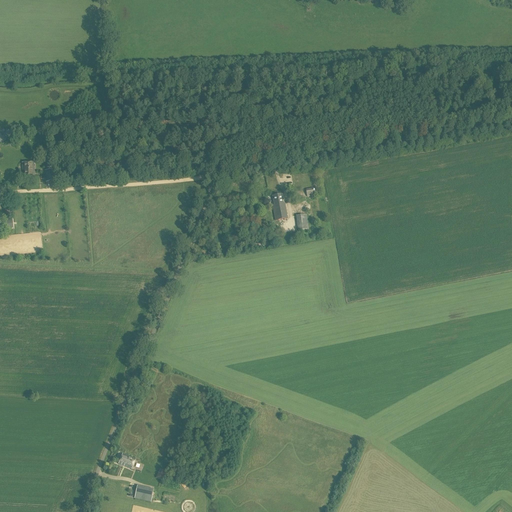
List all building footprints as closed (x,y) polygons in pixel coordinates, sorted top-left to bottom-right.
[(15,136),(8,130),(4,135),(7,138),(9,136),(12,138),(15,136)] [(23,181),(34,180),(33,162),(22,163),(23,181)] [(46,182),(55,182),(55,170),(45,170),(46,182)] [(317,193),(316,188),(314,188),(306,190),(307,197),(316,196),(315,194),(317,193)] [(282,204),(280,195),(272,196),(274,205),(272,206),(275,221),(287,219),(284,203),(282,204)] [(298,231),(309,229),(307,214),(296,216),(298,231)] [(5,229),(12,228),(11,220),(4,221),(5,229)] [(131,469),(135,459),(122,454),(118,464),(131,469)] [(160,473),(158,473),(156,478),(163,480),(166,471),(163,470),(161,473),(160,473)] [(151,502),(154,489),(137,486),(134,498),(151,502)]
